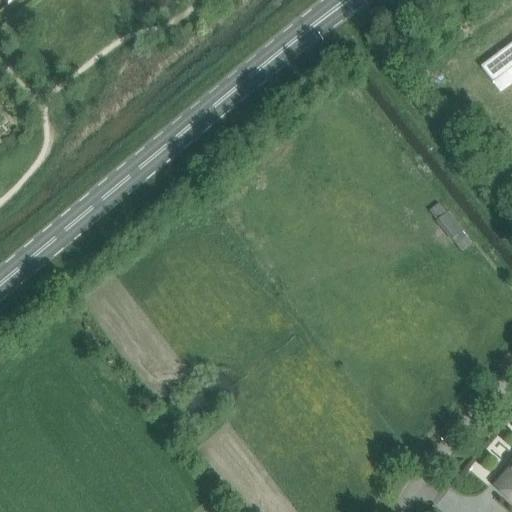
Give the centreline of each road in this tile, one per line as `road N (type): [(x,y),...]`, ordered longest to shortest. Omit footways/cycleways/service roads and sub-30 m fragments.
road 1 (primary): [(0,286),(338,4)]
road 2 (unclassified): [(394,511),(412,465),(511,346)]
